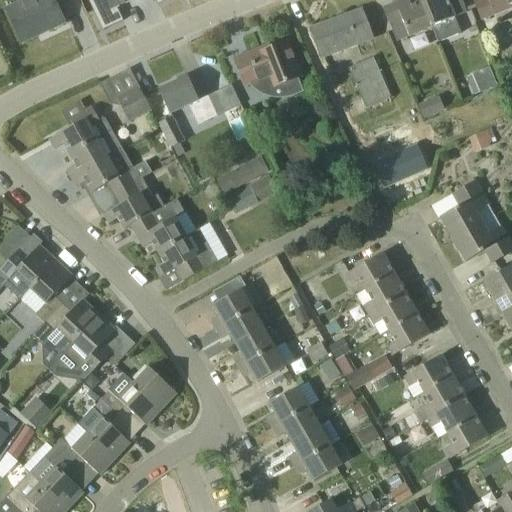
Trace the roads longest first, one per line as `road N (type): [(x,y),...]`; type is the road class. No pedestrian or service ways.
road 1 (residential): [(511,405),(406,223),(353,209),(155,315)]
road 2 (residential): [(0,110),(26,92),(253,0)]
road 3 (residential): [(155,315),(0,165)]
road 4 (residential): [(111,511),(137,480),(231,433)]
road 5 (residential): [(231,433),(155,315)]
